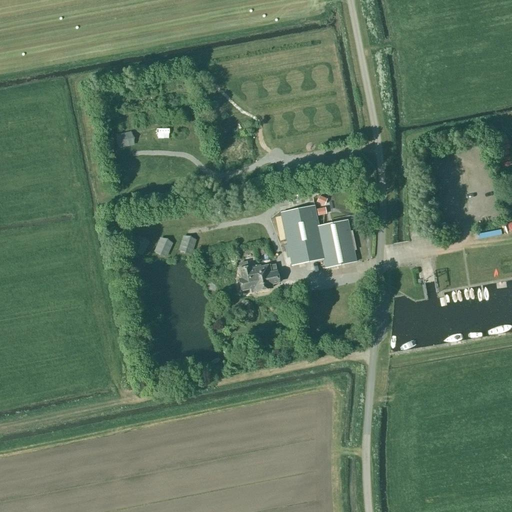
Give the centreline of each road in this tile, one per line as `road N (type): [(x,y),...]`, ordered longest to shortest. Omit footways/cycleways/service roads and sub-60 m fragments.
road 1 (unclassified): [(371,511),(382,188),(350,0)]
road 2 (track): [(0,425),(320,358),(371,356)]
road 3 (track): [(379,260),(462,242),(451,161)]
